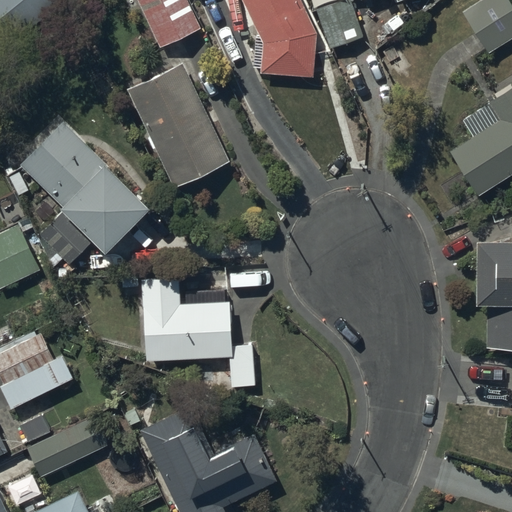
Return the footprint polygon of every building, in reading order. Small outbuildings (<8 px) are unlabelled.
[(63,0),(0,0),(0,15),(18,37),(63,0)] [(188,0),(136,0),(160,48),(201,28),(188,0)] [(242,0),(259,37),(254,37),(254,67),(260,67),(260,74),(314,77),(317,32),(301,0),(242,0)] [(350,0),(343,0),(316,9),(330,50),(364,38),(350,0)] [(511,3),(510,0),(480,0),(463,11),(489,54),(511,39),(511,3)] [(0,52),(10,44),(0,32),(0,52)] [(183,64),(127,90),(173,188),(229,162),(183,64)] [(494,94),(497,99),(462,121),(472,137),(450,151),(479,198),(511,177),(511,86),(510,84),(494,94)] [(68,266),(93,242),(105,254),(150,210),(64,122),(21,164),(63,207),(61,209),(62,211),(38,235),(68,266)] [(17,226),(0,234),(0,288),(38,271),(17,226)] [(490,291),(489,336),(511,336),(511,227),(476,226),(474,291),(490,291)] [(179,278),(141,280),(145,360),(229,357),(230,386),(256,385),(254,342),(232,343),(230,301),(227,301),(226,289),(186,291),(187,303),(180,303),(179,278)] [(54,360),(40,331),(0,349),(0,373),(5,384),(0,385),(0,386),(11,409),(74,379),(63,356),(54,360)] [(192,405),(139,430),(178,511),(227,511),(224,506),(276,481),(254,433),(214,452),(192,405)] [(97,413),(27,448),(41,476),(75,460),(78,465),(92,458),(90,453),(112,443),(97,413)] [(0,511),(89,511),(79,490),(35,511),(7,511),(0,495),(0,511)]
